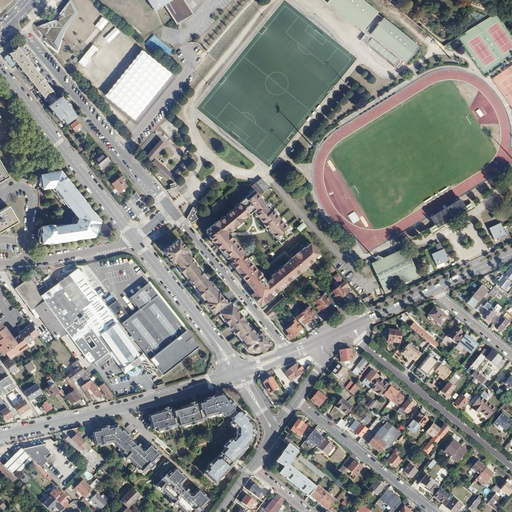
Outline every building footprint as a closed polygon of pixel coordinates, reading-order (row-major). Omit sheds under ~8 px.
[(77,12),(70,0),(69,0),(55,19),(52,20),(37,26),(40,29),(57,51),(65,29),(77,12)] [(174,21),(176,25),(193,14),(183,0),(147,0),(154,11),(163,5),(174,21)] [(391,19),(389,22),(383,17),(383,18),(377,13),(378,11),(364,0),(328,0),(327,2),(366,34),(361,41),(367,46),(367,47),(371,50),(372,49),(394,68),(395,66),(397,67),(403,61),(406,63),(419,47),(394,26),(397,24),(391,19)] [(153,34),(146,43),(165,60),(173,50),(153,34)] [(54,92),(44,81),(45,80),(43,77),(42,78),(27,60),(29,59),(26,56),(25,57),(17,47),(14,51),(9,53),(4,57),(12,67),(17,63),(46,99),(54,92)] [(103,97),(134,119),(169,71),(138,49),(103,97)] [(65,126),(75,118),(77,117),(61,95),(47,107),(61,125),(64,125),(65,126)] [(81,127),(76,121),(70,125),(75,133),(76,132),(75,131),(81,127)] [(160,139),(145,155),(150,161),(166,143),(160,139)] [(103,152),(94,159),(101,167),(110,160),(103,152)] [(189,154),(170,177),(176,182),(195,159),(189,154)] [(154,158),(149,164),(167,178),(172,173),(154,158)] [(0,181),(9,176),(0,160),(0,181)] [(50,173),(43,174),(43,181),(45,190),(55,188),(80,218),(77,224),(52,227),(48,227),(48,226),(43,227),(43,233),(42,234),(43,245),(95,237),(99,227),(101,222),(66,177),(64,178),(60,172),(61,171),(61,170),(50,172),(50,173)] [(127,186),(120,177),(112,183),(119,192),(127,186)] [(255,191),(259,194),(268,187),(261,178),(251,186),(254,189),(255,191)] [(176,187),(181,193),(187,188),(182,182),(176,187)] [(268,235),(277,246),(291,234),(259,194),(255,191),(238,204),(239,205),(233,209),(234,210),(232,212),(231,211),(225,216),(226,217),(224,219),(223,218),(217,223),(217,222),(205,231),(209,236),(207,237),(216,247),(225,259),(227,258),(231,262),(240,254),(242,253),(226,234),(230,230),(231,231),(242,222),(242,221),(245,218),(247,217),(247,215),(251,212),(253,214),(252,215),(261,227),(260,227),(267,236),(268,235)] [(136,192),(131,195),(136,201),(140,198),(136,192)] [(444,225),(461,214),(463,216),(475,209),(471,203),(465,207),(461,200),(431,219),(435,226),(429,229),(433,235),(445,227),(444,225)] [(7,206),(0,210),(0,229),(5,227),(7,226),(9,225),(15,222),(7,206)] [(192,208),(185,218),(190,223),(197,219),(193,214),(195,210),(192,208)] [(354,211),(348,215),(352,224),(359,220),(354,211)] [(296,227),(299,231),(306,226),(302,222),(296,227)] [(501,223),(489,228),(494,239),(506,234),(501,223)] [(176,239),(163,250),(172,262),(173,261),(184,276),(186,275),(195,287),(194,288),(204,302),(208,307),(210,306),(212,308),(222,300),(220,298),(222,297),(217,292),(216,293),(214,290),(215,289),(208,280),(207,281),(203,275),(204,274),(200,269),(199,270),(194,264),(195,263),(189,255),(187,256),(184,252),(186,250),(176,239)] [(246,285),(252,292),(250,294),(260,307),(275,294),(274,293),(314,261),(313,259),(318,254),(309,244),(303,249),(302,247),(289,258),(290,260),(288,262),(287,261),(269,276),(270,278),(263,284),(262,283),(262,279),(245,259),(244,259),(240,254),(231,262),(229,264),(231,267),(233,267),(235,269),(234,270),(238,275),(240,274),(241,276),(241,278),(246,285)] [(443,249),(442,250),(440,244),(436,245),(439,251),(431,255),(438,268),(449,263),(446,255),(443,249)] [(413,253),(378,269),(388,291),(423,275),(413,253)] [(73,280),(63,288),(82,315),(120,369),(127,364),(130,367),(140,361),(147,370),(148,372),(150,371),(153,368),(78,268),(65,270),(73,280)] [(511,281),(506,277),(505,278),(504,277),(500,282),(498,284),(505,290),(511,283),(509,282),(511,281)] [(47,305),(40,295),(28,279),(24,281),(41,304),(37,306),(40,310),(47,305)] [(41,304),(24,281),(21,284),(37,306),(41,304)] [(82,315),(63,288),(59,282),(40,295),(47,305),(64,329),(82,315)] [(199,346),(148,282),(136,292),(136,293),(135,294),(141,301),(142,300),(145,304),(135,312),(122,296),(108,307),(157,368),(163,375),(199,346)] [(38,311),(40,310),(37,306),(21,284),(15,288),(31,311),(36,308),(38,311)] [(339,285),(336,288),(343,296),(348,291),(345,287),(343,289),(339,285)] [(480,285),(466,303),(472,308),(486,290),(480,285)] [(494,287),(488,294),(492,298),(495,294),(498,290),(494,287)] [(96,291),(100,296),(105,292),(101,288),(96,291)] [(343,296),(336,288),(331,293),(333,296),(335,294),(336,294),(334,297),(337,300),(343,296)] [(338,299),(342,305),(353,297),(349,292),(338,299)] [(103,298),(108,305),(116,300),(111,293),(103,298)] [(324,294),(318,299),(325,307),(330,302),(324,294)] [(325,307),(318,299),(313,304),(319,311),(325,307)] [(485,299),(476,310),(479,313),(484,307),(487,304),(488,302),(485,299)] [(228,301),(217,310),(222,316),(220,317),(227,326),(228,325),(234,333),(235,332),(241,339),(239,340),(246,349),(248,346),(250,348),(252,348),(253,348),(254,347),(255,349),(261,349),(264,349),(266,348),(268,347),(267,345),(269,343),(261,333),(257,336),(256,335),(255,336),(252,333),(253,332),(249,326),(246,328),(243,325),(246,323),(242,318),(239,320),(237,317),(240,315),(235,309),(234,310),(229,304),(230,303),(228,301)] [(331,305),(319,314),(323,319),(335,309),(331,305)] [(446,317),(434,306),(427,314),(439,324),(446,317)] [(308,307),(303,311),(309,320),(315,315),(308,307)] [(490,322),(490,321),(493,323),(498,317),(495,315),(497,312),(491,307),(488,310),(483,316),(490,322)] [(309,320),(303,311),(297,316),(295,318),(298,322),(300,320),(304,324),(309,320)] [(455,317),(450,323),(453,326),(458,320),(455,317)] [(502,332),(509,322),(503,317),(501,319),(498,317),(493,323),(496,325),(495,326),(502,332)] [(83,322),(70,331),(81,347),(78,349),(86,359),(101,348),(83,322)] [(28,346),(19,334),(12,339),(3,326),(2,327),(0,324),(0,353),(3,351),(9,359),(18,353),(28,346)] [(40,334),(33,324),(26,328),(34,339),(40,334)] [(292,324),(289,327),(296,335),(301,330),(298,326),(296,328),(292,324)] [(409,327),(413,331),(429,344),(433,347),(435,348),(438,345),(411,324),(409,327)] [(34,339),(26,328),(23,330),(21,327),(19,330),(19,334),(28,346),(35,340),(34,339)] [(296,335),(289,327),(286,330),(290,334),(287,336),(290,340),(296,335)] [(455,328),(448,338),(456,344),(457,343),(462,337),(459,335),(461,333),(455,328)] [(399,343),(400,330),(386,329),(385,342),(399,343)] [(462,337),(457,343),(470,354),(475,347),(473,345),(474,343),(464,334),(462,337)] [(410,361),(412,358),(416,361),(421,354),(417,351),(417,352),(407,344),(400,353),(410,361)] [(350,349),(338,351),(340,362),(352,361),(350,349)] [(486,357),(483,354),(470,369),(473,372),(471,375),(482,384),(486,380),(491,373),(487,371),(482,377),(484,379),(483,379),(477,374),(488,361),(498,369),(503,363),(498,359),(500,358),(491,350),(486,357)] [(429,356),(419,369),(429,377),(434,371),(440,364),(441,362),(437,360),(436,361),(429,356)] [(10,359),(4,363),(12,374),(18,369),(10,359)] [(356,367),(361,370),(367,363),(362,359),(356,367)] [(71,381),(80,375),(86,384),(91,380),(77,361),(72,365),(76,369),(67,375),(71,381)] [(464,361),(460,367),(466,371),(470,366),(464,361)] [(30,362),(24,366),(28,372),(34,367),(30,362)] [(298,363),(285,373),(292,381),(295,379),(296,381),(294,384),(296,386),(301,379),(299,376),(304,372),(298,363)] [(370,365),(367,363),(361,370),(364,373),(370,365)] [(452,374),(440,364),(434,371),(438,375),(438,376),(445,382),(446,381),(452,374)] [(40,374),(43,372),(46,376),(48,375),(41,365),(36,368),(40,374)] [(337,365),(331,373),(339,379),(345,371),(337,365)] [(379,377),(371,371),(361,382),(369,389),(370,388),(378,378),(379,377)] [(7,375),(0,379),(0,390),(3,395),(9,391),(13,396),(9,399),(22,418),(32,412),(7,375)] [(511,388),(511,377),(509,375),(502,383),(511,390),(511,388)] [(459,381),(453,376),(447,383),(441,391),(446,396),(448,396),(450,394),(449,393),(453,388),(459,381)] [(379,396),(387,386),(378,378),(370,388),(379,396)] [(433,383),(438,387),(441,382),(436,378),(433,383)] [(272,379),(264,384),(270,394),(275,391),(274,390),(278,388),(272,379)] [(98,400),(103,397),(91,380),(86,384),(81,387),(84,392),(93,386),(94,387),(93,387),(97,392),(94,395),(98,400)] [(486,380),(482,384),(487,389),(491,384),(486,380)] [(345,388),(348,391),(354,384),(351,381),(345,388)] [(59,392),(53,383),(45,389),(52,397),(59,392)] [(344,388),(338,383),(335,387),(341,392),(344,388)] [(36,384),(23,392),(29,401),(41,393),(36,384)] [(104,384),(99,387),(109,399),(113,396),(104,384)] [(354,384),(348,391),(352,395),(358,388),(354,384)] [(404,398),(390,387),(383,395),(397,406),(404,398)] [(74,391),(66,396),(72,404),(80,398),(74,391)] [(473,407),(472,409),(478,413),(479,412),(487,418),(495,408),(484,399),(488,395),(484,391),(472,406),(473,407)] [(318,392),(311,401),(318,407),(326,398),(318,392)] [(228,415),(229,415),(235,409),(234,408),(235,406),(230,401),(228,402),(221,395),(204,399),(204,401),(197,403),(197,404),(195,405),(194,404),(171,410),(171,408),(168,409),(167,407),(163,408),(163,410),(148,414),(152,429),(155,428),(156,431),(157,431),(157,430),(160,429),(161,430),(163,430),(163,431),(178,426),(179,429),(189,426),(189,427),(196,425),(195,423),(198,422),(198,424),(204,423),(203,421),(208,419),(207,418),(210,417),(211,419),(214,418),(214,420),(218,418),(218,417),(222,416),(225,418),(228,415)] [(468,401),(461,395),(454,403),(456,405),(456,406),(458,408),(459,407),(461,409),(468,401)] [(352,407),(341,398),(334,407),(339,411),(340,410),(345,415),(352,407)] [(52,408),(46,399),(42,401),(43,404),(42,405),(42,406),(40,407),(42,411),(44,410),(46,412),(52,408)] [(412,405),(407,401),(400,409),(406,413),(407,413),(409,411),(408,410),(412,405)] [(12,416),(7,407),(0,411),(6,420),(12,416)] [(419,413),(413,420),(421,427),(428,420),(419,413)] [(511,422),(502,413),(493,424),(497,427),(499,425),(505,430),(511,422)] [(237,415),(231,421),(232,422),(229,425),(236,431),(236,438),(232,443),(230,441),(223,449),(225,450),(207,469),(208,470),(202,476),(215,488),(224,476),(232,468),(231,466),(234,463),(236,461),(242,454),(241,452),(249,443),(249,427),(244,422),(245,421),(240,414),(238,415),(237,415)] [(349,427),(354,419),(351,417),(346,425),(349,427)] [(299,437),(307,426),(298,420),(290,430),(299,437)] [(355,421),(349,428),(361,438),(367,430),(355,421)] [(440,429),(432,423),(424,433),(431,439),(440,429)] [(431,439),(428,443),(430,445),(434,441),(435,442),(439,437),(440,438),(448,428),(444,424),(440,429),(431,439)] [(147,468),(149,470),(154,465),(152,463),(159,455),(148,445),(142,452),(137,448),(139,447),(136,444),(135,446),(130,441),(131,440),(122,432),(121,433),(117,429),(117,428),(116,428),(115,427),(92,433),(95,446),(110,442),(124,454),(123,455),(128,460),(129,459),(144,472),(147,468)] [(63,432),(69,437),(87,455),(88,455),(89,454),(87,453),(89,452),(86,449),(89,446),(77,434),(80,431),(78,428),(63,432)] [(382,428),(368,444),(379,453),(392,436),(382,428)] [(323,439),(313,430),(306,438),(316,447),(323,439)] [(404,436),(401,434),(396,440),(399,443),(404,436)] [(87,455),(69,437),(66,440),(84,457),(87,455)] [(283,440),(288,444),(294,449),(297,446),(285,437),(283,440)] [(323,439),(316,447),(326,455),(333,447),(323,439)] [(450,457),(459,446),(452,440),(443,451),(450,457)] [(422,450),(426,454),(433,447),(430,445),(428,443),(422,450)] [(315,488),(286,464),(297,452),(296,451),(294,449),(288,444),(276,461),(284,468),(279,473),(292,484),(294,486),(307,497),(308,496),(315,488)] [(28,447),(23,450),(32,460),(40,467),(44,463),(40,460),(49,450),(48,450),(44,447),(38,445),(33,445),(28,447)] [(459,446),(450,457),(457,462),(466,451),(459,446)] [(32,460),(23,450),(21,449),(7,462),(6,461),(1,461),(0,462),(15,477),(32,460)] [(316,474),(319,471),(300,454),(297,458),(316,474)] [(392,454),(386,461),(395,468),(400,461),(392,454)] [(98,455),(93,461),(99,466),(104,460),(98,455)] [(471,468),(479,475),(485,467),(473,458),(469,463),(472,466),(471,468)] [(432,459),(427,465),(431,469),(436,463),(432,459)] [(15,477),(0,462),(0,470),(13,483),(17,479),(15,477)] [(361,468),(353,462),(347,469),(355,476),(361,468)] [(409,464),(403,471),(411,478),(417,471),(409,464)] [(96,465),(89,472),(94,477),(100,470),(96,465)] [(38,469),(45,477),(47,475),(40,467),(38,469)] [(493,474),(485,467),(479,475),(487,481),(493,474)] [(202,511),(207,507),(206,506),(209,502),(199,493),(194,498),(192,497),(191,498),(188,495),(187,497),(184,494),(185,492),(181,489),(187,482),(175,472),(172,476),(170,475),(162,484),(157,489),(162,494),(163,493),(170,500),(169,501),(172,504),(176,508),(176,507),(180,510),(180,509),(183,511),(202,511)] [(425,475),(418,484),(433,495),(438,489),(433,485),(434,482),(425,475)] [(373,492),(380,483),(376,479),(369,489),(373,492)] [(93,489),(84,480),(75,488),(85,498),(86,497),(93,489)] [(508,496),(511,490),(511,486),(505,481),(499,490),(508,496)] [(380,483),(373,492),(376,495),(384,486),(380,483)] [(248,491),(257,497),(262,490),(254,484),(248,491)] [(496,493),(500,487),(497,484),(492,490),(496,493)] [(468,489),(475,494),(477,490),(471,485),(468,489)] [(317,503),(325,494),(316,486),(315,488),(308,496),(317,503)] [(132,488),(120,501),(127,508),(127,509),(140,495),(132,488)] [(394,511),(403,501),(387,488),(378,498),(390,508),(387,511),(394,511)] [(440,488),(433,496),(442,504),(449,496),(440,488)] [(96,493),(93,489),(86,497),(89,500),(90,499),(96,493)] [(97,492),(96,493),(90,499),(100,510),(107,503),(97,492)] [(62,493),(56,500),(62,506),(65,502),(63,500),(66,497),(62,493)] [(499,495),(496,493),(487,504),(496,511),(500,505),(499,504),(497,507),(492,503),(499,495)] [(277,494),(273,499),(276,502),(281,497),(277,494)] [(325,494),(317,503),(327,511),(335,501),(325,494)] [(254,501),(245,495),(240,502),(249,509),(254,501)] [(276,502),(280,505),(284,501),(281,497),(276,502)] [(478,497),(469,507),(473,510),(481,500),(478,497)] [(452,498),(445,507),(451,511),(456,511),(462,506),(452,498)] [(267,507),(264,505),(261,508),(264,510),(262,511),(267,511),(276,502),(273,499),(267,507)] [(54,500),(46,507),(51,511),(56,508),(58,509),(61,507),(54,500)] [(280,511),(277,510),(280,505),(276,502),(267,511),(280,511)] [(17,503),(13,505),(18,511),(22,507),(17,503)]
